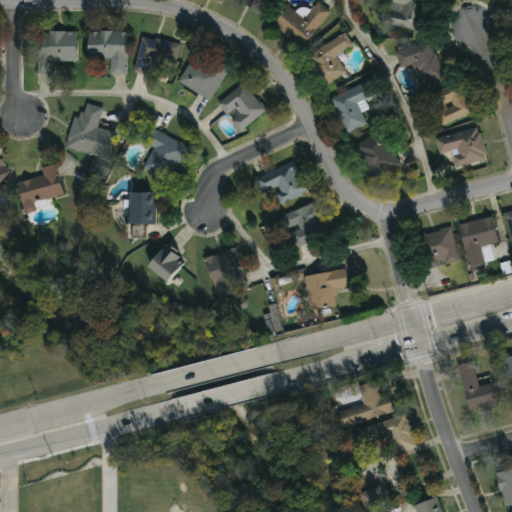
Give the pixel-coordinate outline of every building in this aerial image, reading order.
[(267,0),(259,14),(236,0),(267,0)] [(384,26),(388,0),(429,0),(424,33),(384,26)] [(302,20),(319,3),(331,16),(297,48),(273,23),(289,7),(302,20)] [(126,33),(126,77),(109,77),(109,61),(88,61),(88,33),(126,33)] [(77,63),(53,63),(53,75),(37,75),(37,34),(77,34),(77,63)] [(345,74),(324,87),(306,57),(345,34),(353,48),(335,58),(345,74)] [(134,74),(142,37),(180,46),(172,83),(134,74)] [(412,65),(401,69),(395,53),(430,41),(443,79),(420,87),(412,65)] [(178,85),(198,50),(230,67),(210,103),(178,85)] [(356,104),(365,125),(345,134),(330,99),(370,82),(376,96),(356,104)] [(265,112),(238,133),(217,104),(244,84),(265,112)] [(469,116),(442,129),(428,98),(455,85),(469,116)] [(65,149),(75,113),(83,115),(85,105),(103,110),(97,129),(116,134),(108,161),(65,149)] [(440,155),(435,138),(477,127),(486,160),(455,168),(451,152),(440,155)] [(154,149),(143,143),(151,129),(188,148),(169,183),(143,169),(154,149)] [(352,148),(380,131),(400,166),(372,183),(352,148)] [(0,182),(0,162),(10,171),(0,182)] [(307,195),(280,206),(273,191),(261,195),(255,179),(294,163),(307,195)] [(18,183),(43,179),(42,168),(58,166),(63,197),(34,201),(36,212),(23,214),(18,183)] [(155,226),(125,226),(125,195),(155,195),(155,226)] [(326,235),(295,249),(281,218),(312,204),(326,235)] [(459,226),(492,218),(498,243),(489,245),(493,262),(469,268),(459,226)] [(451,229),(459,262),(426,270),(419,236),(451,229)] [(166,285),(146,269),(166,245),(185,261),(166,285)] [(216,296),(207,258),(236,250),(246,289),(216,296)] [(333,312),(311,315),(306,276),(345,271),(348,289),(330,291),(333,312)] [(264,315),(267,334),(281,332),(277,304),(269,305),(270,314),(264,315)] [(497,384),(501,406),(468,412),(459,367),(473,364),(478,388),(497,384)] [(380,397),(388,395),(393,415),(341,427),(337,413),(362,407),(357,387),(376,383),(380,397)] [(416,448),(395,455),(390,438),(359,448),(354,432),(406,416),(416,448)] [(416,457),(422,487),(400,491),(394,462),(416,457)] [(511,511),(504,511),(496,473),(511,469),(511,511)] [(386,502),(382,486),(361,493),(366,508),(386,502)] [(440,498),(443,511),(417,511),(415,504),(440,498)]
